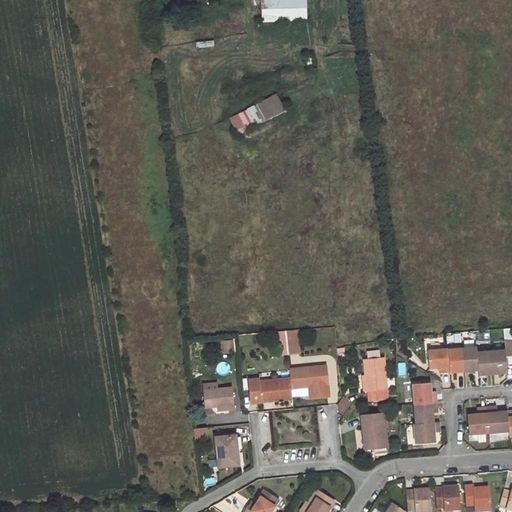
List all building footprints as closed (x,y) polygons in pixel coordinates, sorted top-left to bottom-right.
[(305,0),(261,0),(262,21),(306,21),(305,0)] [(276,93),(230,119),(239,133),(284,108),(276,93)] [(277,331),(278,355),(299,354),(298,329),(277,331)] [(462,348),(464,371),(478,370),(476,352),(476,347),(462,348)] [(448,349),(449,373),(464,371),(462,348),(448,349)] [(449,373),(448,349),(428,351),(429,368),(439,368),(440,374),(449,373)] [(491,351),(493,374),(507,373),(506,357),(505,349),(491,351)] [(476,352),(478,370),(478,375),(493,374),(491,351),(476,352)] [(384,357),(365,359),(366,375),(368,390),(369,390),(370,401),(388,399),(384,357)] [(329,394),(327,367),(290,370),(291,379),(292,387),(310,385),(311,396),(329,394)] [(260,378),(249,379),(252,402),(293,398),(292,387),(291,379),(260,381),(260,378)] [(430,381),(412,382),(413,402),(438,400),(437,391),(431,391),(430,381)] [(233,386),(204,389),(205,407),(217,406),(224,405),(224,409),(234,409),(233,386)] [(438,400),(413,402),(415,422),(433,420),(432,411),(439,410),(438,400)] [(508,430),(506,410),(497,411),(496,405),(486,406),(488,431),(508,430)] [(488,431),(486,406),(477,406),(477,412),(467,413),(468,433),(488,431)] [(384,412),(364,414),(366,428),(363,428),(365,447),(387,445),(384,412)] [(413,422),(414,443),(434,441),(434,430),(440,430),(439,420),(433,420),(415,422),(413,422)] [(507,432),(490,432),(491,440),(507,439),(507,432)] [(235,434),(215,436),(218,466),(237,464),(236,451),(235,434)] [(493,510),(490,487),(476,488),(475,483),(465,484),(466,505),(476,504),(476,511),(493,510)] [(329,511),(336,502),(316,489),(301,511),(329,511)] [(461,511),(460,490),(436,492),(437,511),(446,510),(445,511),(461,511)] [(272,511),(279,500),(265,491),(256,504),(254,508),(249,505),(244,511),(272,511)] [(431,511),(430,492),(407,494),(408,511),(412,511),(416,511),(431,511)] [(511,511),(511,495),(505,492),(501,506),(507,508),(506,511),(511,511)]
